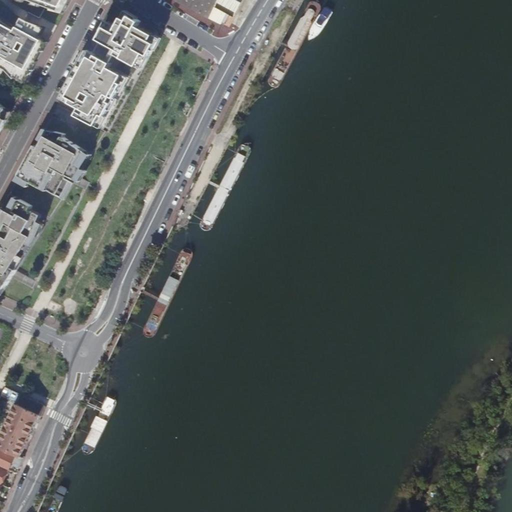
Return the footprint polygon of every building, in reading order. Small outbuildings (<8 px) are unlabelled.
[(52,11),(63,15),(71,0),(19,0),(20,1),(24,2),(26,0),(33,3),(32,5),(42,8),(43,7),(52,10),(52,11)] [(175,0),(226,25),(231,14),(235,16),(243,0),(175,0)] [(109,22),(99,40),(121,52),(118,58),(143,71),(161,38),(139,26),(142,22),(127,13),(118,27),(109,22)] [(0,75),(1,76),(4,71),(8,73),(16,81),(26,85),(47,45),(40,42),(47,28),(33,23),(24,19),(17,32),(0,19),(0,75)] [(114,65),(88,50),(61,99),(80,109),(76,116),(103,130),(104,128),(131,79),(112,69),(114,65)] [(0,133),(0,134),(8,120),(3,116),(8,108),(0,101),(0,77),(1,76),(0,75),(0,133)] [(3,116),(8,120),(12,112),(8,108),(3,116)] [(46,129),(0,213),(0,293),(2,295),(77,179),(82,181),(89,171),(84,168),(93,155),(68,138),(68,134),(46,129)] [(8,400),(13,390),(7,387),(2,397),(8,400)] [(13,414),(0,441),(0,446),(21,456),(30,437),(30,436),(40,416),(43,416),(48,406),(23,395),(18,405),(15,404),(11,413),(13,414)] [(0,446),(0,464),(10,468),(12,464),(20,467),(24,457),(21,456),(0,446)] [(0,464),(0,482),(2,484),(10,468),(0,464)]
